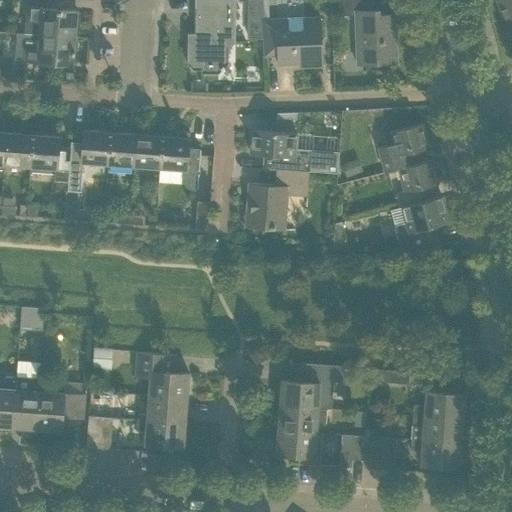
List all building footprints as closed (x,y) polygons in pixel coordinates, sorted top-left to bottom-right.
[(235,0),(194,0),(194,40),(187,40),(187,63),(193,70),(201,70),(201,73),(218,73),(221,70),(222,71),(225,68),(224,67),(227,64),(228,49),(235,42),(235,0)] [(249,0),(249,17),(263,17),(262,0),(249,0)] [(371,0),(337,0),(338,14),(354,13),(356,64),(396,62),(394,14),(372,15),(371,0)] [(511,0),(495,0),(508,35),(511,33),(511,0)] [(28,7),(26,33),(39,34),(74,36),(76,10),(28,7)] [(322,65),(321,46),(320,17),(303,18),(303,30),(288,30),(288,20),(262,21),(264,56),(276,55),(276,64),(306,62),(306,66),(322,65)] [(39,34),(16,33),(15,46),(25,47),(24,59),(72,63),(74,36),(39,34)] [(398,168),(413,164),(410,152),(428,147),(422,123),(389,131),(392,144),(378,148),(384,171),(398,168)] [(70,148),(68,180),(64,219),(77,220),(79,192),(82,161),(107,163),(110,132),(83,130),(82,143),(70,142),(70,148)] [(252,130),(250,154),(262,154),(281,156),(280,168),(309,170),(337,172),(339,152),(295,148),(296,133),(252,130)] [(6,132),(4,163),(30,165),(33,134),(6,132)] [(110,132),(107,163),(133,165),(136,134),(110,132)] [(33,134),(30,165),(30,171),(55,173),(54,179),(68,180),(70,148),(58,147),(59,136),(33,134)] [(136,134),(133,165),(160,167),(162,136),(136,134)] [(188,138),(162,136),(160,167),(185,169),(185,176),(186,181),(189,185),(194,187),(196,187),(196,188),(198,188),(200,149),(199,149),(187,149),(188,138)] [(413,164),(398,168),(404,190),(396,192),(400,207),(422,201),(419,188),(438,183),(431,159),(413,164)] [(343,166),(348,179),(364,173),(359,160),(343,166)] [(307,196),(309,170),(280,168),(262,166),(262,168),(278,170),(277,185),(251,183),(250,195),(247,195),(246,210),(249,211),(248,224),(270,226),(269,228),(284,230),(287,195),(307,196)] [(422,201),(400,207),(389,209),(393,226),(396,234),(400,252),(441,254),(441,253),(435,253),(428,227),(448,222),(441,196),(422,201)] [(207,229),(209,201),(197,201),(195,228),(207,229)] [(37,218),(38,204),(27,203),(26,217),(37,218)] [(1,206),(1,215),(15,216),(16,207),(1,206)] [(129,224),(130,216),(115,215),(115,223),(129,224)] [(144,216),(130,216),(129,224),(143,225),(144,216)] [(334,223),(333,232),(343,229),(342,221),(334,223)] [(19,329),(31,329),(32,307),(20,307),(19,329)] [(112,370),(113,350),(93,348),(91,369),(112,370)] [(188,373),(174,372),(176,355),(137,352),(135,377),(150,378),(149,394),(187,397),(188,373)] [(17,373),(39,375),(40,361),(18,359),(17,373)] [(42,359),(40,376),(40,385),(47,386),(49,386),(50,359),(42,359)] [(282,380),(280,404),(318,407),(331,408),(333,381),(343,382),(344,369),(296,366),(295,381),(282,380)] [(407,384),(408,371),(384,369),(383,382),(407,384)] [(0,387),(0,426),(12,427),(15,388),(16,374),(7,374),(4,376),(3,388),(0,387)] [(16,374),(15,388),(12,427),(36,429),(40,385),(40,376),(16,374)] [(40,385),(36,429),(61,431),(62,417),(83,419),(85,394),(64,392),(47,391),(47,386),(40,385)] [(413,404),(412,415),(462,418),(464,393),(425,390),(425,391),(427,391),(426,405),(413,404)] [(187,397),(149,394),(143,393),(143,401),(148,402),(147,418),(185,421),(187,397)] [(318,407),(280,404),(278,428),(321,431),(321,424),(316,423),(318,407)] [(87,428),(86,440),(86,448),(98,449),(100,415),(88,414),(88,420),(87,428)] [(100,415),(98,449),(110,450),(113,417),(100,415)] [(462,418),(412,415),(411,425),(423,426),(422,439),(460,442),(462,418)] [(185,421),(147,418),(142,418),(141,427),(146,427),(145,444),(183,447),(185,421)] [(321,431),(278,428),(276,454),(298,456),(298,464),(320,465),(322,432),(321,432),(321,431)] [(352,460),(354,434),(341,433),(339,467),(351,468),(352,460)] [(366,435),(354,434),(352,460),(364,460),(366,435)] [(371,436),(371,448),(369,468),(381,469),(384,436),(371,436)] [(384,436),(381,469),(394,470),(396,437),(384,436)] [(460,442),(422,439),(410,438),(410,449),(421,450),(420,464),(458,467),(460,442)]
